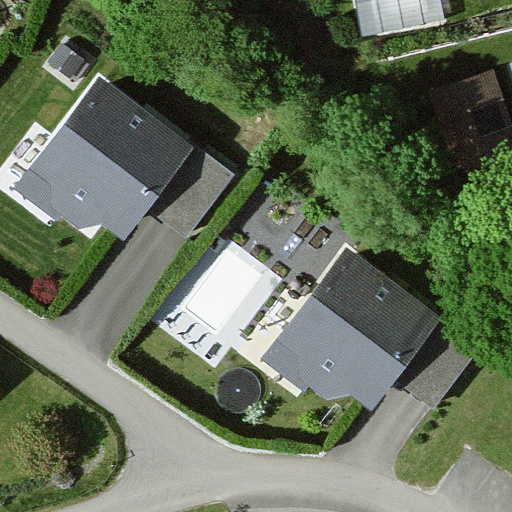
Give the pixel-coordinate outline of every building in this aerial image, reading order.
[(358,0),(360,19),(437,15),(436,0),(358,0)] [(194,135),(97,64),(26,160),(123,231),(146,201),(194,135)] [(492,69),(433,87),(449,136),(507,117),(492,69)] [(236,167),(194,135),(146,201),(189,232),(236,167)] [(442,310),(342,236),(272,331),(371,404),(394,372),(442,310)] [(442,310),(394,372),(433,401),(480,340),(442,310)]
